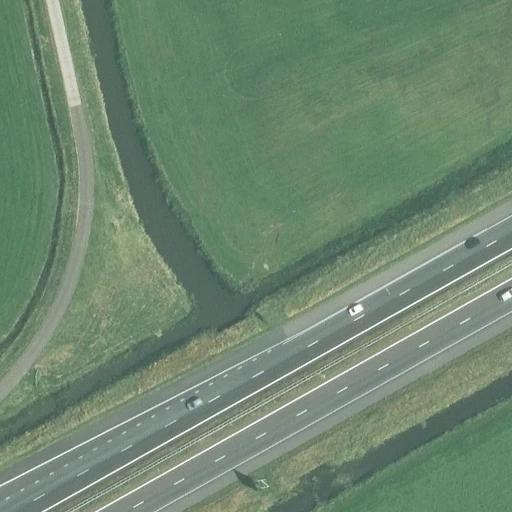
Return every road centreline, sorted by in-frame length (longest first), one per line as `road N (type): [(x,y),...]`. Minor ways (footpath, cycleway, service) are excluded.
road 1 (motorway): [(511,233),(15,511)]
road 2 (motorway): [(126,511),(511,295)]
road 3 (unclassified): [(0,392),(47,335),(83,239),(78,107),(52,0)]
